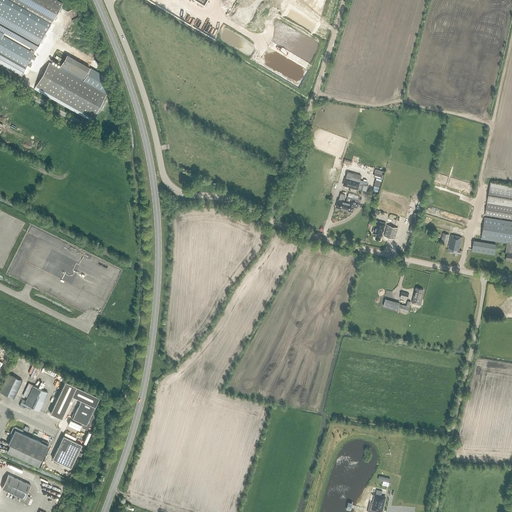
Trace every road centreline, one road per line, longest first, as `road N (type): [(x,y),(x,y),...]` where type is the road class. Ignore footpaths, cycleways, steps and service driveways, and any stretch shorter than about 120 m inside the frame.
road 1 (primary): [(105,511),(143,396),(158,265),(142,126),(96,0)]
road 2 (tertiary): [(485,277),(387,256),(170,187),(105,0)]
road 3 (unclassified): [(433,511),(485,277)]
road 4 (track): [(460,272),(511,43)]
road 5 (track): [(268,219),(347,0)]
road 6 (track): [(316,93),(371,105),(405,102),(493,126)]
road 7 (unclassified): [(116,141),(0,80)]
